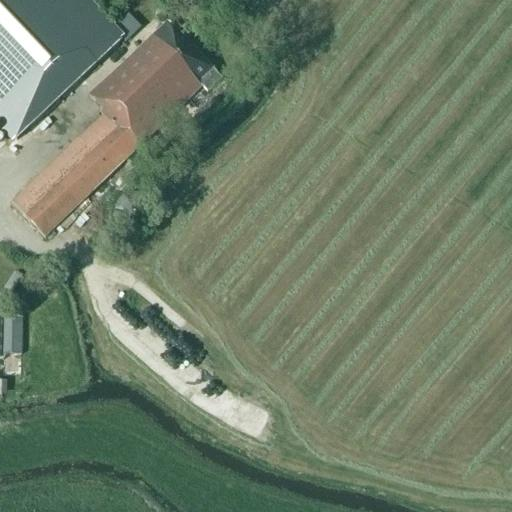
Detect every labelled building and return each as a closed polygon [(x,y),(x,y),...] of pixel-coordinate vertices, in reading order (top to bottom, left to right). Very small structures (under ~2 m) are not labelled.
[(85,86),(99,73),(93,67),(89,70),(21,0),(0,0),(0,71),(43,115),(80,80),(85,86)] [(103,113),(101,115),(103,117),(11,205),(44,240),(201,89),(201,90),(202,89),(208,94),(222,81),(217,75),(168,23),(89,98),(103,113)] [(41,126),(6,87),(0,92),(0,134),(15,150),(41,126)] [(126,195),(122,197),(119,200),(116,203),(114,207),(113,211),(113,215),(113,219),(114,223),(116,227),(119,230),(123,233),(126,235),(130,236),(135,237),(139,236),(143,235),(147,233),(150,230),(153,227),(155,223),(156,219),(156,215),(156,211),(155,207),(153,203),(150,200),(147,197),(143,195),(139,194),(134,193),(130,194),(126,195)] [(22,319),(2,319),(2,356),(21,356),(22,319)]
